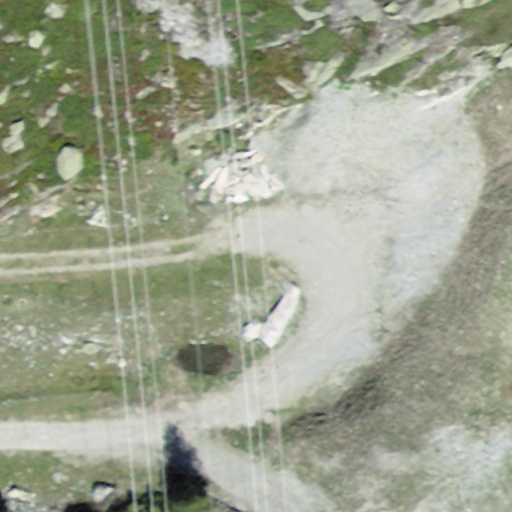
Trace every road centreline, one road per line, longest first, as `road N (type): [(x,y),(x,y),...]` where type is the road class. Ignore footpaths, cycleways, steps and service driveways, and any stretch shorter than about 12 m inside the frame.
road 1 (track): [(0,434),(150,430),(282,389),(327,343),(334,304),(314,263),(280,242),(0,265)]
road 2 (track): [(150,430),(299,511)]
